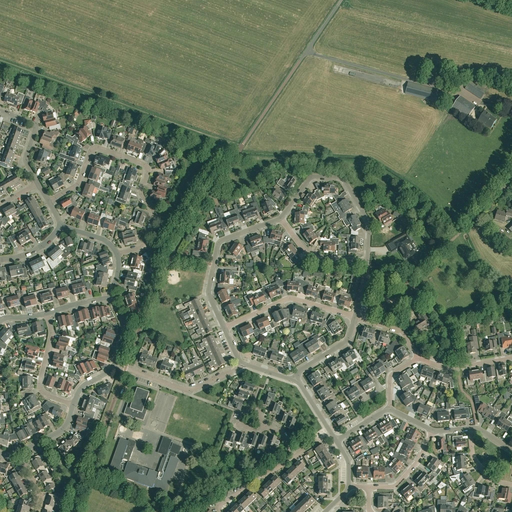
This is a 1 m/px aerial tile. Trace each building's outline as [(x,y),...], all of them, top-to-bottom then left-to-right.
[(459,84),(463,78),(454,72),(450,79),(459,84)] [(471,80),(465,89),(481,99),(487,90),(471,80)] [(445,92),(408,82),(405,94),(442,103),(445,92)] [(10,104),(14,95),(10,93),(11,90),(5,88),(3,94),(6,96),(4,102),(10,104)] [(21,104),(22,101),(25,95),(18,93),(17,96),(14,95),(10,104),(16,107),(19,100),(20,100),(19,102),(20,104),(21,104)] [(30,111),(33,102),(29,101),(30,98),(25,96),(23,102),(26,103),(24,109),(30,111)] [(460,96),(452,109),(467,119),(476,106),(460,96)] [(44,101),(43,102),(38,100),(37,103),(33,102),(30,111),(30,112),(30,111),(36,113),(38,107),(43,108),(46,104),(47,102),(44,101)] [(44,122),(55,119),(54,119),(51,110),(49,111),(49,114),(43,116),(44,122)] [(491,128),(496,120),(488,114),(489,113),(485,111),(479,120),(491,128)] [(47,128),(48,128),(53,126),(54,129),(57,128),(57,130),(61,129),(60,124),(56,125),(55,119),(44,122),(45,122),(47,128)] [(80,131),(86,139),(86,138),(91,135),(88,131),(90,129),(93,129),(92,123),(89,123),(89,124),(80,131)] [(10,131),(22,136),(24,130),(15,127),(14,130),(11,129),(10,131)] [(99,127),(96,137),(103,140),(104,137),(106,137),(105,138),(109,139),(111,133),(106,131),(107,130),(99,127)] [(20,141),(22,136),(10,131),(9,134),(12,135),(11,138),(20,141)] [(81,143),(86,139),(80,131),(80,132),(72,138),(71,137),(69,140),(73,142),(76,143),(77,141),(79,141),(81,143)] [(43,138),(52,141),(53,138),(56,139),(58,134),(52,132),(51,135),(45,132),(43,138)] [(111,142),(110,145),(121,149),(125,140),(119,137),(119,138),(114,136),(111,142)] [(133,153),(137,141),(134,140),(134,139),(132,138),(132,137),(129,136),(126,143),(129,144),(127,151),(133,153)] [(18,146),(20,141),(11,138),(11,140),(7,139),(6,141),(18,146)] [(52,141),(43,138),(42,138),(40,143),(46,146),(45,148),(51,151),(53,145),(50,144),(51,141),(52,141)] [(143,143),(143,142),(143,141),(142,141),(141,140),(140,140),(139,140),(138,140),(137,141),(133,153),(139,155),(141,149),(144,150),(146,144),(143,143)] [(157,153),(158,153),(162,149),(164,147),(160,145),(160,146),(158,145),(158,144),(154,143),(154,142),(151,140),(146,154),(148,155),(148,156),(151,157),(151,156),(152,156),(154,152),(157,153)] [(16,151),(18,146),(6,141),(5,144),(9,145),(8,148),(16,151)] [(77,144),(76,143),(73,142),(71,149),(70,149),(69,151),(72,152),(80,155),(82,150),(76,148),(77,144)] [(14,156),(16,151),(8,148),(7,150),(3,149),(3,152),(14,156)] [(158,164),(167,160),(166,158),(166,157),(168,155),(165,149),(164,149),(163,150),(162,149),(158,153),(160,155),(160,154),(162,156),(155,159),(158,164)] [(47,157),(48,157),(50,158),(52,152),(49,151),(48,154),(40,151),(38,157),(47,160),(47,157)] [(12,161),(14,156),(3,152),(2,154),(5,155),(4,158),(12,161)] [(78,161),(80,155),(72,152),(71,155),(69,154),(68,157),(64,155),(63,159),(67,160),(70,161),(71,158),(78,161)] [(45,165),(47,160),(38,157),(37,162),(42,164),(42,166),(45,167),(45,169),(42,171),(43,173),(44,173),(49,170),(46,165),(45,165)] [(106,165),(106,164),(108,165),(111,159),(104,157),(103,160),(96,158),(94,164),(102,167),(102,166),(103,167),(106,165)] [(10,166),(12,161),(4,158),(3,161),(0,159),(0,165),(3,167),(4,164),(10,166)] [(73,162),(70,161),(67,160),(65,166),(69,168),(68,170),(76,173),(78,168),(71,166),(73,162)] [(173,161),(170,163),(169,163),(167,160),(158,164),(159,164),(161,170),(165,168),(166,169),(166,172),(172,172),(176,172),(176,169),(173,161)] [(128,176),(137,179),(138,177),(136,176),(137,172),(130,170),(131,168),(127,167),(126,171),(129,173),(128,176)] [(92,168),(90,174),(99,177),(102,178),(104,173),(105,173),(106,170),(100,168),(99,171),(92,168)] [(74,178),(76,173),(68,170),(67,173),(65,172),(64,174),(62,173),(60,175),(63,178),(66,181),(68,178),(68,176),(74,178)] [(172,172),(166,172),(165,172),(165,175),(166,175),(165,176),(159,174),(157,180),(156,179),(156,180),(166,183),(167,180),(168,181),(170,175),(172,175),(172,172)] [(97,182),(99,177),(90,174),(88,179),(95,182),(94,185),(100,187),(101,184),(97,182)] [(137,179),(128,176),(125,174),(123,178),(124,178),(122,183),(128,186),(129,183),(133,184),(134,180),(136,181),(137,179)] [(10,176),(16,187),(21,184),(16,177),(14,178),(12,175),(10,176)] [(61,180),(63,178),(60,175),(56,177),(55,176),(53,178),(55,181),(59,188),(64,186),(61,180)] [(11,190),(16,187),(10,176),(7,178),(9,181),(7,182),(11,190)] [(285,185),(290,189),(296,181),(290,177),(286,183),(281,179),(277,184),(283,188),(285,185)] [(11,190),(7,182),(4,184),(3,180),(0,182),(6,193),(11,190)] [(166,183),(156,180),(155,182),(154,182),(153,184),(154,185),(160,188),(159,191),(160,191),(165,193),(167,188),(164,187),(165,183),(166,183)] [(58,189),(59,188),(55,181),(50,183),(50,182),(47,184),(49,186),(51,185),(54,191),(55,191),(55,192),(56,192),(58,191),(58,190),(58,189)] [(122,183),(120,183),(118,189),(120,190),(119,193),(122,193),(130,197),(131,195),(129,194),(131,190),(127,189),(128,186),(122,183)] [(99,189),(100,187),(94,185),(93,187),(86,185),(84,190),(93,193),(95,188),(99,189)] [(329,195),(329,185),(324,185),(324,190),(322,190),(321,191),(320,189),(317,190),(321,199),(324,197),(329,197),(329,195)] [(336,202),(337,201),(338,200),(343,198),(341,195),(339,196),(338,195),(335,195),(335,186),(329,185),(329,195),(332,195),(332,196),(336,202)] [(281,202),(282,200),(285,196),(280,192),(282,190),(276,186),(274,188),(276,190),(272,196),(281,202)] [(92,196),(93,193),(84,190),(82,196),(89,198),(88,202),(94,204),(96,198),(92,196)] [(316,201),(321,199),(317,190),(314,191),(317,197),(316,198),(309,193),(306,197),(310,200),(314,203),(315,200),(316,201)] [(166,193),(165,193),(160,191),(159,194),(152,191),(152,192),(151,192),(151,194),(151,195),(150,198),(159,201),(161,197),(164,198),(166,193)] [(130,199),(130,197),(122,193),(120,197),(117,196),(116,201),(121,203),(122,200),(127,202),(128,198),(130,199)] [(256,210),(259,209),(254,196),(252,197),(254,203),(250,204),(252,208),(248,210),(252,219),(258,217),(256,210)] [(36,202),(35,200),(33,197),(25,201),(27,204),(24,206),(25,208),(36,202)] [(314,203),(310,200),(306,197),(303,202),(311,207),(314,203)] [(272,201),(272,200),(270,198),(266,199),(267,203),(262,205),(264,210),(265,211),(266,214),(268,213),(268,215),(272,213),(271,212),(273,211),(269,202),(272,201)] [(70,201),(69,200),(69,199),(61,204),(61,205),(61,206),(62,208),(63,208),(63,209),(70,205),(70,206),(69,207),(72,209),(76,203),(74,202),(73,200),(70,201)] [(347,200),(346,200),(339,204),(337,201),(336,202),(331,205),(333,208),(336,206),(339,210),(349,205),(348,203),(349,203),(349,202),(348,200),(347,200)] [(31,211),(38,207),(36,202),(25,208),(26,210),(29,209),(31,211)] [(76,219),(80,211),(76,208),(78,205),(76,203),(72,209),(74,210),(71,216),(76,219)] [(248,210),(247,206),(241,208),(240,204),(236,206),(237,209),(240,216),(243,215),(245,221),(252,219),(248,210)] [(7,208),(12,215),(15,214),(16,216),(21,214),(18,209),(15,210),(12,205),(7,208)] [(350,206),(349,205),(339,210),(342,215),(340,216),(342,219),(347,216),(348,216),(346,213),(352,209),(351,209),(352,208),(351,206),(350,206)] [(30,217),(41,211),(38,207),(31,211),(32,213),(29,215),(30,217)] [(9,217),(12,215),(7,208),(3,211),(5,216),(3,219),(7,223),(10,220),(9,217)] [(87,216),(89,209),(86,209),(85,210),(81,208),(80,211),(76,219),(81,221),(84,215),(87,216)] [(92,225),(95,216),(96,213),(91,212),(91,210),(89,209),(87,216),(89,217),(87,223),(92,225)] [(136,218),(144,221),(146,215),(141,213),(142,211),(135,209),(134,213),(137,214),(136,218)] [(230,217),(234,226),(240,224),(237,218),(240,216),(237,209),(229,212),(230,217)] [(307,216),(308,211),(302,209),(302,212),(304,212),(304,214),(295,214),(295,219),(304,219),(308,219),(308,216),(307,216)] [(383,209),(375,214),(381,223),(382,222),(384,225),(393,220),(387,211),(385,212),(383,209)] [(498,210),(495,220),(503,223),(506,215),(507,216),(511,217),(511,212),(508,211),(507,213),(498,210)] [(36,220),(44,216),(41,211),(30,217),(32,220),(35,218),(36,220)] [(227,215),(224,216),(223,212),(220,213),(223,223),(226,222),(228,228),(234,226),(230,217),(228,218),(227,215)] [(223,223),(220,213),(217,214),(218,218),(216,219),(217,222),(214,224),(217,232),(223,230),(221,224),(223,223)] [(102,221),(104,214),(102,214),(100,218),(95,216),(92,225),(98,227),(100,220),(102,221)] [(112,218),(107,216),(107,215),(104,214),(102,221),(105,222),(103,228),(108,230),(112,218)] [(356,215),(355,216),(355,215),(348,219),(347,216),(342,219),(346,227),(350,225),(358,220),(357,219),(358,218),(358,217),(357,216),(356,215)] [(36,227),(46,221),(44,216),(36,220),(37,223),(34,225),(36,227)] [(112,218),(108,230),(114,232),(116,225),(118,226),(121,218),(118,217),(117,219),(115,219),(114,222),(111,221),(112,218)] [(142,226),(144,221),(136,218),(135,221),(132,221),(131,222),(130,221),(129,224),(138,227),(138,225),(142,226)] [(304,222),(304,219),(295,219),(295,224),(302,225),(302,226),(301,226),(302,229),(311,226),(310,222),(307,223),(306,222),(304,222)] [(212,234),(217,232),(214,224),(213,220),(207,223),(212,234)] [(358,220),(350,225),(352,227),(350,228),(351,231),(351,235),(353,235),(358,235),(358,232),(357,232),(356,231),(360,229),(359,226),(361,225),(358,220)] [(49,226),(48,223),(46,221),(36,227),(37,229),(40,227),(41,230),(49,226)] [(312,232),(313,231),(314,230),(313,225),(311,226),(302,229),(303,232),(308,230),(309,231),(303,235),(306,240),(314,234),(312,232)] [(22,235),(26,243),(31,240),(28,235),(31,234),(28,228),(23,231),(25,234),(22,235)] [(496,233),(493,239),(500,243),(505,235),(498,231),(495,229),(494,232),(496,233)] [(128,235),(130,244),(136,243),(135,237),(137,236),(136,230),(133,231),(134,234),(128,235)] [(130,244),(128,235),(127,231),(126,231),(125,232),(124,233),(119,234),(121,240),(123,239),(125,245),(130,244)] [(274,244),(278,232),(272,231),(271,237),(266,237),(266,244),(271,243),(274,244)] [(281,249),(285,243),(281,240),(283,234),(278,232),(274,244),(275,241),(278,242),(277,246),(277,247),(279,248),(281,249)] [(26,243),(22,235),(19,237),(17,234),(16,235),(17,238),(21,246),(26,243)] [(317,247),(321,239),(319,237),(317,235),(316,237),(314,234),(306,240),(309,244),(316,239),(317,240),(314,245),(317,247)] [(195,245),(198,246),(207,247),(208,241),(206,241),(207,238),(201,237),(201,236),(199,235),(198,240),(197,240),(196,241),(195,245)] [(254,237),(258,246),(263,244),(260,235),(254,237)] [(353,235),(351,235),(347,235),(343,235),(343,238),(347,238),(347,241),(351,241),(351,244),(360,245),(360,239),(352,238),(353,235)] [(413,248),(411,244),(411,243),(407,236),(393,244),(396,249),(399,247),(401,249),(400,250),(405,259),(408,257),(416,253),(413,248)] [(259,250),(258,246),(254,237),(249,239),(252,246),(248,247),(251,253),(259,250)] [(60,244),(66,249),(69,252),(71,249),(70,246),(73,245),(71,238),(65,240),(66,242),(64,242),(63,241),(60,244)] [(329,252),(330,239),(329,239),(329,240),(327,240),(325,238),(323,240),(321,239),(317,247),(319,248),(320,247),(323,247),(323,251),(324,252),(324,253),(328,253),(328,252),(329,252)] [(338,239),(335,239),(330,239),(329,252),(334,252),(335,245),(338,245),(338,239)] [(88,245),(87,245),(82,243),(81,246),(78,245),(76,253),(80,254),(81,251),(85,252),(86,251),(88,245)] [(92,259),(93,256),(96,248),(93,247),(94,245),(88,243),(87,245),(88,245),(86,251),(89,252),(88,255),(91,256),(91,258),(86,259),(87,261),(92,259)] [(232,247),(240,253),(243,248),(235,243),(232,247)] [(287,255),(295,249),(292,245),(286,249),(285,248),(287,244),(285,243),(281,249),(280,250),(283,254),(286,252),(287,255)] [(360,245),(351,244),(347,244),(347,248),(348,248),(348,253),(352,253),(352,250),(359,251),(360,245)] [(206,253),(207,247),(198,246),(197,251),(193,250),(192,256),(203,257),(204,253),(206,253)] [(58,247),(57,247),(56,247),(54,248),(54,250),(53,251),(58,258),(61,256),(63,258),(66,258),(71,254),(69,252),(66,249),(63,253),(58,247)] [(238,255),(240,253),(232,247),(229,252),(235,256),(234,256),(230,256),(230,259),(241,260),(241,257),(238,255)] [(101,261),(108,258),(106,252),(100,255),(98,251),(99,249),(96,248),(93,256),(96,257),(97,258),(100,257),(101,261)] [(298,257),(296,255),(298,254),(295,249),(287,255),(291,259),(290,260),(294,265),(301,260),(298,256),(298,257)] [(56,260),(58,258),(53,251),(52,252),(51,252),(50,252),(48,253),(48,254),(48,255),(53,261),(50,263),(52,266),(57,261),(56,260)] [(144,259),(142,259),(133,256),(132,262),(141,264),(144,265),(144,261),(143,261),(144,259)] [(50,271),(48,266),(46,262),(43,263),(41,258),(35,261),(39,269),(42,268),(44,272),(46,273),(50,271)] [(97,270),(104,270),(108,270),(107,265),(111,264),(108,258),(101,261),(102,264),(96,266),(97,268),(97,270)] [(33,272),(39,269),(35,261),(29,264),(32,269),(29,270),(32,275),(34,274),(33,272)] [(144,265),(141,264),(132,262),(130,267),(137,269),(137,271),(142,272),(144,265)] [(23,278),(24,278),(25,279),(28,278),(26,271),(23,272),(22,266),(16,267),(18,276),(21,275),(22,278),(23,278)] [(11,278),(18,276),(16,267),(9,268),(11,274),(7,275),(9,282),(12,281),(11,278)] [(98,280),(107,282),(109,275),(103,274),(104,270),(97,270),(96,270),(95,272),(99,273),(98,280)] [(142,272),(137,271),(135,271),(134,274),(128,273),(127,279),(135,281),(136,281),(137,278),(140,279),(142,272)] [(220,273),(220,279),(229,279),(234,280),(234,274),(238,275),(238,272),(232,271),(227,271),(227,274),(224,273),(220,273)] [(86,286),(86,283),(85,280),(84,276),(81,277),(82,280),(76,281),(80,294),(85,293),(84,286),(86,286)] [(283,287),(281,281),(280,277),(276,277),(275,280),(276,282),(270,285),(276,297),(281,294),(279,290),(281,289),(280,287),(283,287)] [(127,279),(126,279),(124,285),(130,286),(129,290),(136,291),(137,288),(134,287),(135,281),(127,279)] [(233,288),(234,280),(229,279),(220,279),(220,284),(227,285),(226,287),(229,288),(233,288)] [(106,288),(107,282),(98,280),(97,283),(94,283),(94,285),(106,288)] [(293,292),(293,283),(290,282),(290,280),(284,280),(281,281),(283,287),(286,286),(287,286),(287,292),(293,292)] [(293,283),(293,292),(298,292),(298,287),(299,287),(303,288),(305,282),(299,280),(293,280),(293,283)] [(74,295),(80,294),(76,281),(71,283),(69,284),(70,290),(73,289),(74,295)] [(270,285),(266,287),(263,282),(260,283),(263,288),(265,294),(268,293),(271,299),(276,297),(270,285)] [(305,282),(303,288),(306,288),(308,289),(306,296),(311,297),(314,288),(311,287),(311,285),(309,285),(309,284),(305,282)] [(68,291),(70,290),(69,284),(66,285),(67,288),(61,289),(64,298),(69,297),(68,291)] [(321,293),(323,287),(318,285),(317,289),(314,288),(311,297),(316,299),(318,292),(321,293)] [(229,288),(226,287),(222,287),(222,290),(223,290),(224,291),(217,294),(220,299),(228,295),(226,291),(229,289),(229,288)] [(323,287),(321,293),(324,294),(322,300),(327,302),(330,293),(331,289),(328,288),(325,288),(323,287)] [(52,295),(54,294),(52,288),(50,289),(51,293),(45,294),(48,303),(53,302),(52,295)] [(64,298),(61,289),(56,291),(55,288),(52,288),(54,294),(56,294),(58,300),(64,298)] [(263,295),(265,294),(263,288),(255,292),(257,295),(261,304),(266,302),(263,295)] [(48,303),(45,294),(44,290),(36,292),(38,298),(40,298),(42,304),(48,303)] [(135,294),(136,291),(129,290),(129,293),(131,293),(131,295),(125,297),(126,302),(135,299),(134,295),(135,294)] [(344,307),(348,294),(342,293),(343,291),(340,290),(339,292),(337,298),(340,299),(338,305),(344,307)] [(251,291),(246,293),(247,295),(247,296),(248,297),(250,301),(252,305),(255,304),(256,306),(261,304),(257,295),(255,292),(251,291)] [(337,298),(339,292),(336,291),(335,295),(330,293),(327,302),(333,304),(335,297),(337,298)] [(35,299),(38,298),(36,292),(34,293),(34,296),(29,297),(31,306),(37,305),(35,299)] [(21,299),(20,297),(19,293),(17,294),(17,296),(12,298),(14,307),(20,305),(18,299),(21,299)] [(344,307),(349,308),(353,296),(348,294),(344,307)] [(228,295),(220,299),(222,304),(230,300),(231,303),(237,300),(235,297),(234,298),(233,296),(230,298),(229,296),(229,297),(228,295)] [(12,298),(9,299),(9,296),(8,296),(3,297),(5,303),(7,302),(9,308),(14,307),(12,298)] [(31,306),(29,297),(24,299),(23,296),(20,297),(21,299),(22,302),(24,302),(26,308),(31,306)] [(135,299),(126,302),(128,307),(130,307),(132,311),(133,314),(139,312),(138,310),(139,310),(135,299)] [(190,308),(200,304),(198,299),(184,305),(185,307),(188,306),(190,308)] [(226,314),(235,310),(233,305),(238,303),(237,300),(231,303),(232,305),(224,309),(226,314)] [(200,304),(190,308),(191,311),(183,314),(184,316),(187,315),(188,314),(202,308),(200,304)] [(105,309),(105,307),(99,309),(101,317),(101,319),(105,318),(105,319),(107,318),(107,320),(115,318),(112,312),(110,312),(109,308),(105,309)] [(99,309),(99,308),(92,309),(94,315),(91,316),(93,322),(93,325),(96,324),(95,321),(97,321),(97,318),(101,317),(99,309)] [(194,318),(204,313),(202,308),(188,314),(189,317),(193,315),(194,318)] [(298,318),(301,309),(295,308),(293,313),(292,313),(292,311),(289,311),(290,319),(294,320),(295,317),(298,318)] [(306,324),(306,323),(308,318),(305,317),(307,311),(301,309),(298,318),(302,319),(301,322),(306,324)] [(93,322),(91,316),(89,316),(87,310),(81,311),(81,312),(82,312),(84,321),(88,320),(88,323),(93,322)] [(235,310),(226,314),(229,319),(235,316),(237,315),(235,310)] [(290,319),(289,311),(289,310),(286,310),(286,316),(283,310),(277,312),(282,321),(285,320),(285,321),(290,319)] [(420,320),(414,323),(416,326),(415,327),(418,331),(427,326),(423,320),(427,317),(423,311),(416,315),(420,320)] [(84,322),(84,321),(82,312),(81,312),(75,314),(77,321),(75,322),(76,328),(79,327),(78,324),(84,322)] [(279,323),(282,321),(277,312),(272,314),(275,321),(272,322),(275,328),(277,327),(280,325),(279,323)] [(191,324),(193,324),(206,317),(204,313),(194,318),(195,320),(189,323),(190,325),(191,324)] [(315,325),(316,322),(318,314),(312,313),(310,319),(308,318),(306,323),(311,325),(311,324),(315,325)] [(322,329),(324,326),(326,323),(322,322),(324,316),(318,314),(316,322),(319,323),(319,325),(321,326),(320,328),(322,329)] [(65,318),(65,316),(58,318),(60,324),(57,325),(59,330),(61,330),(61,327),(67,326),(65,318)] [(76,328),(75,322),(72,322),(71,316),(65,318),(67,326),(67,327),(71,326),(72,329),(73,328),(74,331),(77,330),(76,328)] [(198,327),(208,322),(206,317),(193,324),(194,326),(197,324),(198,327)] [(266,317),(265,318),(265,317),(264,317),(262,318),(262,319),(261,320),(265,328),(270,326),(271,329),(275,328),(272,322),(269,324),(266,317)] [(265,328),(261,320),(260,320),(259,319),(257,320),(257,321),(257,322),(256,322),(259,328),(256,330),(258,335),(264,333),(263,331),(264,328),(265,328)] [(331,331),(339,326),(336,321),(330,325),(329,324),(331,321),(328,319),(326,323),(324,326),(326,328),(327,330),(330,328),(331,331)] [(197,333),(211,327),(208,322),(198,327),(199,329),(196,331),(197,333)] [(40,323),(33,324),(35,334),(39,333),(40,336),(46,335),(44,329),(41,329),(40,323)] [(26,325),(17,327),(18,333),(25,332),(26,337),(28,337),(32,336),(30,328),(27,329),(26,325)] [(258,335),(256,330),(253,331),(250,325),(245,327),(249,336),(254,334),(255,337),(258,335)] [(339,326),(331,331),(334,335),(342,331),(339,326)] [(114,339),(115,340),(117,333),(111,331),(112,329),(106,327),(105,329),(108,330),(106,336),(114,339)] [(211,327),(197,333),(198,335),(201,334),(202,336),(213,332),(211,327)] [(246,337),(249,336),(245,327),(240,330),(243,336),(240,337),(243,344),(246,342),(245,341),(247,340),(246,337)] [(5,328),(5,329),(4,328),(1,331),(2,332),(1,333),(9,339),(12,335),(14,336),(15,335),(11,328),(9,330),(9,331),(9,332),(5,328)] [(367,339),(370,330),(364,328),(362,335),(359,334),(358,340),(361,341),(361,340),(363,341),(364,338),(367,339)] [(373,347),(376,339),(373,338),(375,331),(370,330),(367,339),(370,340),(369,341),(370,342),(371,343),(371,344),(374,345),(373,347)] [(5,343),(9,339),(1,333),(0,334),(0,339),(1,340),(1,341),(0,340),(0,344),(1,345),(5,346),(6,344),(5,343)] [(383,344),(386,335),(381,333),(379,339),(376,339),(373,347),(376,347),(377,346),(379,346),(380,344),(380,343),(383,344)] [(503,333),(497,334),(499,345),(503,345),(503,348),(511,346),(511,339),(510,337),(505,338),(503,337),(503,333)] [(106,336),(104,335),(103,339),(101,339),(100,340),(97,339),(96,342),(99,343),(105,345),(106,343),(112,345),(114,339),(106,336)] [(313,341),(310,343),(315,351),(320,348),(316,342),(319,341),(321,340),(320,338),(318,335),(317,335),(312,338),(311,339),(313,341)] [(390,351),(394,346),(392,344),(391,345),(388,345),(391,336),(386,335),(383,344),(386,345),(385,347),(389,348),(388,349),(390,351)] [(201,347),(214,340),(212,336),(202,340),(203,343),(200,345),(201,347)] [(75,339),(73,338),(67,337),(66,339),(60,338),(59,343),(59,344),(67,346),(68,346),(69,343),(72,343),(73,341),(75,341),(75,339)] [(476,337),(472,337),(469,338),(470,343),(467,344),(468,354),(475,353),(474,345),(478,345),(476,337)] [(484,341),(485,347),(486,351),(493,350),(493,349),(497,348),(495,337),(488,338),(489,340),(484,341)] [(206,350),(216,345),(214,340),(201,347),(199,348),(199,349),(201,348),(202,349),(205,347),(206,350)] [(315,351),(310,343),(308,340),(301,345),(304,350),(307,349),(310,354),(315,351)] [(59,344),(59,343),(57,343),(56,349),(62,351),(61,353),(67,355),(68,350),(66,350),(67,346),(59,344)] [(104,347),(105,345),(99,343),(96,351),(100,353),(108,355),(110,350),(104,347)] [(37,354),(38,348),(30,346),(26,345),(25,349),(29,350),(28,353),(27,355),(29,355),(28,358),(35,360),(36,357),(38,357),(39,354),(37,354)] [(205,356),(219,350),(216,345),(206,350),(207,352),(204,354),(205,356)] [(304,350),(301,345),(300,345),(295,348),(297,351),(295,353),(300,361),(302,359),(303,360),(304,359),(304,358),(301,352),(304,350)] [(258,358),(261,349),(252,346),(251,349),(254,350),(253,354),(256,356),(256,357),(258,358)] [(398,357),(406,352),(403,347),(395,352),(398,357)] [(268,355),(269,352),(261,349),(258,358),(260,359),(260,357),(264,358),(266,354),(268,355)] [(273,363),(275,364),(278,355),(274,354),(275,352),(275,350),(270,349),(269,352),(268,355),(271,356),(270,360),(274,361),(273,363)] [(149,352),(144,351),(141,350),(139,356),(141,357),(139,363),(144,365),(149,352)] [(210,359),(221,354),(219,350),(205,356),(206,358),(209,356),(210,359)] [(361,359),(359,355),(358,354),(356,356),(352,350),(347,353),(352,361),(355,359),(357,362),(359,361),(360,363),(363,361),(361,359)] [(109,356),(108,355),(100,353),(96,351),(95,351),(92,359),(95,360),(94,360),(104,363),(105,361),(107,362),(109,356)] [(150,367),(153,358),(149,357),(151,352),(149,351),(149,352),(144,365),(150,367)] [(287,358),(282,356),(283,353),(279,352),(278,355),(275,364),(277,364),(278,363),(284,365),(285,362),(287,363),(287,358)] [(400,363),(400,362),(401,361),(409,356),(406,352),(398,357),(395,358),(398,364),(400,363)] [(67,357),(67,355),(61,353),(61,356),(55,354),(53,360),(54,361),(63,363),(64,357),(67,357)] [(297,362),(300,361),(295,353),(292,354),(291,353),(286,355),(287,358),(287,363),(291,363),(290,362),(293,361),(295,364),(296,364),(298,363),(297,362)] [(347,353),(343,356),(346,362),(344,363),(347,369),(352,365),(350,362),(352,361),(347,353)] [(160,363),(162,357),(163,355),(160,354),(158,360),(153,358),(150,367),(155,368),(157,362),(160,363)] [(209,365),(223,359),(221,354),(210,359),(212,362),(208,363),(209,365)] [(167,359),(165,358),(162,357),(160,363),(162,364),(160,370),(165,372),(168,363),(165,362),(167,359)] [(28,359),(23,358),(22,365),(21,369),(25,370),(26,369),(34,371),(36,365),(32,364),(27,363),(28,359)] [(87,373),(88,374),(94,371),(93,370),(96,368),(93,360),(90,359),(86,361),(87,364),(84,365),(88,373),(87,373)] [(194,360),(200,373),(205,371),(200,361),(198,362),(196,359),(194,360)] [(223,359),(209,365),(210,367),(214,366),(215,368),(225,364),(223,359)] [(333,362),(338,370),(340,369),(342,372),(347,369),(344,363),(341,365),(338,359),(333,362)] [(384,364),(384,363),(381,359),(376,361),(378,364),(376,366),(381,374),(385,371),(382,366),(384,364)] [(177,363),(175,362),(170,360),(169,363),(168,363),(165,372),(170,374),(173,368),(175,369),(177,363)] [(193,364),(191,365),(196,375),(200,373),(194,360),(192,361),(193,364)] [(64,363),(63,363),(54,361),(53,367),(59,368),(58,371),(64,372),(65,368),(63,367),(64,363)] [(335,372),(338,370),(333,362),(328,365),(332,371),(329,372),(330,373),(332,376),(336,374),(335,372)] [(196,375),(191,365),(188,366),(187,363),(185,364),(191,377),(196,375)] [(84,365),(83,364),(79,366),(78,364),(74,366),(77,371),(79,370),(82,377),(88,374),(87,373),(88,373),(84,365)] [(186,380),(191,377),(185,364),(183,365),(184,368),(181,369),(186,380)] [(381,374),(376,366),(374,364),(370,366),(369,366),(367,368),(370,374),(373,378),(376,376),(376,377),(377,378),(378,378),(379,377),(379,376),(379,375),(381,374)] [(429,369),(427,369),(428,368),(425,366),(424,368),(423,367),(420,377),(425,379),(426,377),(429,369)] [(504,379),(503,376),(506,375),(505,366),(498,367),(499,374),(497,374),(497,380),(504,379)] [(485,376),(486,382),(492,381),(492,378),(495,377),(494,368),(487,369),(488,375),(485,376)] [(433,383),(435,377),(432,376),(434,371),(429,369),(426,377),(428,378),(427,381),(433,383)] [(486,382),(485,376),(482,376),(481,370),(475,371),(476,380),(480,380),(480,383),(486,382)] [(311,382),(319,377),(321,376),(318,371),(315,372),(316,373),(308,378),(311,382)] [(473,381),(476,380),(475,371),(469,372),(470,378),(467,379),(468,385),(474,384),(473,381)] [(407,380),(409,378),(406,373),(396,380),(398,384),(399,383),(399,384),(407,380)] [(436,373),(435,377),(433,383),(435,384),(437,381),(442,383),(444,375),(439,373),(439,374),(436,373)] [(365,381),(370,389),(375,386),(371,381),(374,379),(373,378),(370,374),(368,375),(370,378),(365,381)] [(59,377),(57,376),(54,375),(53,378),(49,377),(46,386),(52,388),(55,381),(57,382),(59,377)] [(444,375),(442,383),(447,385),(450,377),(444,375)] [(66,383),(67,382),(61,380),(62,377),(59,377),(57,382),(59,383),(57,389),(63,391),(66,383)] [(321,386),(326,383),(324,378),(321,380),(319,377),(311,382),(314,387),(319,384),(321,386)] [(363,382),(361,382),(360,380),(356,383),(359,388),(362,386),(365,392),(370,389),(365,381),(363,382)] [(409,384),(407,380),(399,384),(402,389),(407,386),(408,389),(414,385),(412,383),(409,384)] [(72,385),(66,383),(63,391),(63,392),(69,394),(72,385)] [(109,393),(109,392),(110,392),(112,384),(110,383),(109,386),(106,387),(105,385),(96,389),(100,396),(106,393),(106,394),(109,393)] [(245,383),(245,384),(243,383),(242,384),(241,388),(240,388),(239,391),(240,391),(246,393),(247,391),(253,393),(255,387),(245,383)] [(320,397),(328,392),(326,389),(329,387),(326,383),(321,386),(323,389),(317,392),(320,397)] [(357,390),(359,388),(356,383),(351,385),(353,389),(351,390),(356,398),(360,395),(357,390)] [(356,398),(351,390),(349,388),(344,391),(344,390),(342,392),(345,397),(347,395),(351,401),(356,398)] [(129,399),(124,414),(143,421),(148,408),(144,406),(149,393),(137,389),(133,401),(129,399)] [(249,394),(246,393),(240,391),(238,397),(234,396),(234,397),(233,399),(234,399),(241,401),(242,398),(247,400),(249,394)] [(330,400),(335,397),(333,393),(330,395),(328,392),(320,397),(323,401),(329,398),(330,400)] [(413,395),(411,394),(409,392),(407,393),(400,397),(403,402),(412,396),(413,395)] [(275,397),(275,395),(269,393),(267,397),(265,396),(262,405),(263,405),(263,406),(265,407),(266,406),(268,407),(270,403),(272,404),(273,403),(275,397)] [(29,405),(37,400),(34,395),(26,399),(29,405)] [(416,399),(415,398),(414,395),(413,395),(412,396),(403,402),(406,407),(412,403),(412,404),(416,406),(419,401),(416,399)] [(84,405),(93,408),(94,405),(98,406),(100,400),(93,397),(92,400),(86,398),(84,405)] [(329,411),(337,406),(335,404),(338,402),(335,397),(330,400),(332,403),(326,407),(329,411)] [(243,402),(241,401),(234,399),(233,403),(230,402),(228,406),(235,409),(239,410),(240,408),(241,408),(242,406),(243,406),(244,403),(243,403),(243,402)] [(39,402),(38,402),(37,400),(29,405),(31,410),(28,412),(29,414),(36,411),(34,408),(40,406),(40,405),(41,404),(40,402),(39,402)] [(425,407),(421,405),(422,402),(419,401),(416,406),(419,407),(417,412),(422,415),(425,407)] [(56,409),(57,406),(47,402),(42,408),(46,413),(50,410),(53,411),(52,415),(60,418),(63,411),(56,409)] [(277,405),(273,403),(272,404),(269,412),(270,412),(270,414),(274,415),(274,414),(275,414),(277,410),(279,411),(280,409),(282,403),(279,402),(277,405)] [(451,415),(450,407),(450,402),(446,403),(446,408),(446,409),(446,410),(442,410),(442,409),(443,421),(449,421),(448,416),(451,415)] [(488,405),(487,407),(482,403),(477,405),(478,411),(482,410),(484,411),(482,415),(487,418),(493,408),(489,405),(488,405)] [(344,411),(342,407),(340,404),(337,406),(329,411),(332,416),(338,412),(339,415),(344,411)] [(434,408),(432,407),(427,404),(425,407),(422,415),(423,415),(422,416),(425,418),(426,417),(427,417),(429,412),(432,414),(434,408)] [(92,411),(93,408),(84,405),(81,411),(87,413),(86,416),(93,419),(96,412),(92,411)] [(454,415),(455,420),(460,420),(459,409),(459,407),(454,408),(454,407),(450,407),(451,415),(454,415)] [(501,412),(499,410),(494,407),(493,408),(487,418),(492,421),(496,416),(498,417),(501,413),(501,412)] [(442,409),(437,410),(434,408),(432,414),(435,415),(437,415),(438,422),(443,421),(442,409)] [(459,409),(460,420),(466,419),(465,414),(469,414),(468,408),(459,409)] [(283,410),(280,409),(279,411),(278,415),(281,416),(279,421),(285,424),(285,421),(288,415),(282,413),(283,410)] [(344,411),(339,415),(341,417),(335,421),(338,426),(346,421),(345,419),(348,417),(346,414),(349,413),(347,410),(344,411)] [(506,421),(504,419),(506,415),(502,412),(501,412),(501,413),(498,417),(497,418),(500,420),(496,426),(501,429),(506,421)] [(48,416),(46,413),(41,416),(42,418),(38,420),(39,421),(43,429),(43,428),(49,426),(46,420),(49,418),(48,416)] [(288,415),(285,421),(288,422),(286,428),(292,430),(296,420),(290,418),(292,414),(289,413),(288,415)] [(93,419),(86,416),(84,420),(79,418),(77,424),(78,424),(86,427),(87,423),(89,424),(90,423),(93,424),(94,419),(93,419)] [(382,423),(388,432),(392,429),(397,426),(394,421),(389,424),(386,420),(382,423)] [(511,427),(511,420),(509,423),(506,421),(501,429),(506,432),(510,427),(511,427)] [(39,421),(36,423),(35,421),(29,423),(32,429),(35,427),(38,432),(44,430),(43,428),(43,429),(39,421)] [(32,429),(29,423),(24,426),(25,429),(22,431),(27,439),(32,436),(29,431),(32,429)] [(383,435),(388,432),(382,423),(377,425),(380,430),(377,431),(380,436),(383,435)] [(87,427),(86,427),(78,424),(76,430),(81,432),(80,435),(84,437),(86,438),(88,432),(86,431),(87,427)] [(421,434),(410,429),(409,428),(408,429),(406,433),(408,434),(418,439),(421,434)] [(380,436),(377,431),(375,433),(372,429),(367,431),(373,441),(376,440),(377,441),(378,440),(381,445),(385,443),(380,436)] [(27,439),(22,431),(19,432),(19,431),(16,432),(13,433),(14,434),(15,440),(18,440),(17,437),(18,436),(21,442),(27,439)] [(369,444),(373,441),(367,431),(363,434),(365,438),(363,440),(366,445),(369,444)] [(236,435),(234,434),(235,433),(231,432),(231,433),(230,433),(227,442),(226,441),(225,444),(225,445),(228,446),(229,443),(233,444),(231,447),(234,448),(236,442),(237,441),(234,440),(236,435)] [(15,440),(14,434),(11,435),(5,433),(4,436),(1,444),(7,446),(10,438),(11,438),(11,441),(15,440)] [(84,437),(80,435),(79,434),(76,433),(74,435),(73,435),(67,441),(72,446),(74,447),(80,441),(82,439),(84,437)] [(243,451),(244,448),(247,441),(244,440),(245,436),(239,434),(237,441),(236,442),(241,444),(239,450),(243,451)] [(416,443),(418,439),(408,434),(406,438),(406,439),(405,441),(410,444),(411,441),(416,443)] [(254,447),(257,438),(258,437),(252,435),(249,442),(247,441),(244,448),(247,449),(248,445),(254,447)] [(264,447),(267,438),(266,438),(267,437),(263,436),(263,437),(261,436),(260,439),(257,438),(254,447),(254,448),(255,448),(255,449),(259,450),(259,448),(263,449),(263,448),(264,447)] [(270,439),(267,438),(264,447),(263,448),(266,449),(268,445),(273,447),(274,445),(277,446),(278,446),(278,445),(279,442),(276,441),(277,438),(271,436),(270,439)] [(366,445),(363,440),(360,442),(358,437),(353,440),(359,450),(361,449),(362,451),(363,451),(368,448),(366,445)] [(462,450),(461,447),(465,447),(465,439),(459,440),(458,437),(452,437),(453,443),(456,443),(457,450),(462,450)] [(179,460),(175,459),(176,454),(178,455),(181,447),(173,444),(172,445),(170,445),(171,441),(164,438),(158,453),(165,455),(163,459),(163,458),(157,473),(128,463),(136,442),(129,440),(128,442),(121,439),(109,472),(123,477),(123,478),(152,488),(152,487),(167,492),(179,460)] [(67,441),(66,439),(60,446),(60,447),(58,449),(61,455),(63,454),(65,451),(66,452),(72,446),(67,441)] [(444,439),(437,440),(438,450),(443,450),(443,452),(446,452),(446,455),(448,454),(448,445),(445,446),(444,439)] [(355,453),(359,450),(353,440),(349,443),(351,447),(349,449),(352,454),(355,453)] [(410,444),(405,441),(402,440),(398,447),(401,449),(411,454),(413,449),(409,447),(410,444)] [(318,455),(326,450),(323,445),(315,450),(318,455)] [(408,458),(411,454),(401,449),(398,453),(396,452),(395,455),(402,460),(404,456),(408,458)] [(319,461),(321,460),(329,455),(326,450),(318,455),(316,456),(319,461)] [(402,460),(395,455),(394,454),(392,457),(392,459),(393,460),(391,462),(400,470),(403,466),(400,463),(402,460)] [(456,464),(466,463),(465,457),(459,457),(458,454),(452,454),(452,458),(455,458),(456,464)] [(324,464),(332,460),(329,455),(321,460),(324,464)] [(34,466),(42,462),(38,456),(31,459),(33,463),(32,463),(34,466)] [(443,468),(444,465),(446,463),(441,459),(439,462),(433,458),(430,463),(438,468),(440,465),(443,468)] [(294,465),(300,472),(305,468),(304,467),(306,465),(301,460),(299,462),(298,461),(294,465)] [(332,460),(324,464),(327,469),(335,465),(332,460)] [(38,472),(45,469),(42,462),(34,466),(35,469),(36,469),(38,472)] [(396,474),(400,470),(391,462),(388,466),(387,468),(389,474),(392,473),(391,472),(392,470),(396,474)] [(10,473),(7,471),(9,464),(7,463),(6,466),(3,465),(0,473),(5,474),(4,476),(6,478),(10,473)] [(441,470),(438,468),(430,463),(426,468),(432,472),(430,474),(435,477),(436,478),(441,470)] [(454,476),(461,474),(459,470),(466,469),(466,463),(456,464),(456,467),(452,469),(454,476)] [(379,468),(376,468),(376,466),(375,465),(371,464),(371,468),(370,474),(373,474),(373,479),(379,479),(379,468)] [(296,476),(300,472),(294,465),(290,469),(296,476)] [(370,474),(371,468),(368,468),(368,467),(362,467),(362,479),(367,479),(367,474),(370,474)] [(389,474),(387,468),(384,468),(379,468),(379,479),(384,479),(384,474),(386,474),(386,475),(389,474)] [(48,475),(48,474),(45,469),(38,472),(39,476),(41,479),(48,475)] [(292,480),(296,476),(290,469),(286,473),(292,480)] [(435,477),(430,474),(428,476),(423,472),(419,477),(425,483),(427,480),(430,483),(435,477)] [(12,482),(22,477),(21,475),(18,477),(17,473),(9,477),(12,482)] [(288,484),(292,480),(286,473),(282,477),(288,484)] [(463,485),(471,479),(468,473),(464,476),(462,473),(461,474),(454,476),(459,482),(460,481),(463,485)] [(326,478),(326,474),(316,474),(316,478),(318,478),(318,483),(327,483),(327,478),(326,478)] [(45,485),(52,481),(48,475),(41,479),(42,482),(43,482),(45,485)] [(271,480),(277,487),(281,483),(275,476),(271,480)] [(15,487),(22,483),(20,480),(23,479),(22,477),(12,482),(15,487)] [(423,485),(425,483),(419,477),(415,482),(419,486),(417,488),(421,493),(426,488),(423,485)] [(465,488),(462,489),(462,490),(465,495),(472,490),(470,487),(475,484),(471,479),(463,485),(465,488)] [(273,491),(277,487),(271,480),(266,484),(273,491)] [(47,492),(48,492),(55,488),(52,481),(45,485),(46,488),(46,489),(47,492)] [(18,492),(27,487),(26,485),(24,487),(22,483),(15,487),(18,492)] [(269,495),(273,491),(266,484),(262,488),(269,495)] [(421,493),(417,488),(414,489),(410,485),(406,489),(411,496),(416,492),(419,495),(421,493)] [(484,496),(485,487),(479,486),(478,493),(473,492),(472,497),(479,499),(480,495),(484,496)] [(27,487),(18,492),(20,497),(27,494),(26,490),(28,489),(27,487)] [(495,493),(491,493),(492,489),(485,487),(484,496),(487,497),(488,498),(488,500),(493,501),(495,493)] [(264,499),(269,495),(262,488),(258,492),(264,499)] [(406,500),(411,496),(406,489),(401,492),(405,497),(402,500),(406,503),(408,502),(406,500)] [(497,498),(501,499),(505,500),(505,502),(510,503),(511,497),(508,497),(509,490),(503,489),(502,495),(498,494),(497,498)] [(246,496),(252,502),(256,498),(258,500),(261,498),(256,494),(254,496),(250,492),(246,496)] [(48,501),(55,503),(57,496),(49,494),(48,498),(47,497),(46,501),(48,501)] [(378,503),(387,503),(388,500),(392,500),(392,494),(385,494),(385,498),(378,498),(378,503)] [(248,506),(252,502),(246,496),(242,500),(248,506)] [(304,500),(310,506),(315,502),(312,499),(309,496),(304,500)] [(244,510),(248,506),(242,500),(238,504),(244,510)] [(306,510),(310,506),(304,500),(300,503),(306,510)] [(438,500),(438,502),(437,508),(440,508),(440,511),(445,511),(446,503),(446,500),(441,500),(438,500)] [(19,506),(29,509),(30,507),(27,507),(28,503),(21,501),(19,506)] [(55,503),(48,501),(46,501),(45,504),(46,504),(45,508),(48,509),(52,510),(55,503)] [(446,503),(445,511),(451,511),(451,508),(454,509),(454,503),(451,502),(451,503),(446,503)] [(300,511),(304,511),(306,510),(300,503),(296,507),(300,511)]
